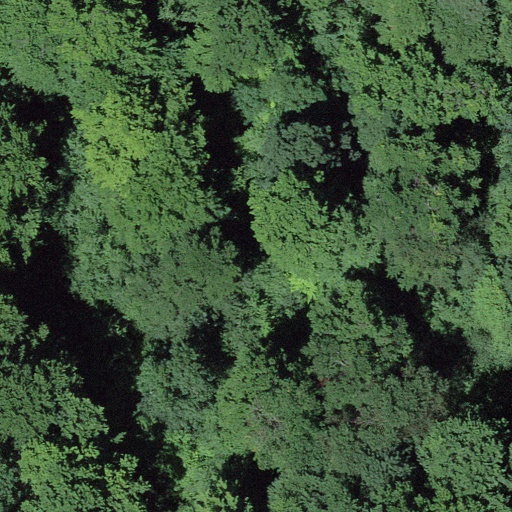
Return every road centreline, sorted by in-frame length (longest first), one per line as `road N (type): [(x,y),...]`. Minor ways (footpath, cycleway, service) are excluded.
road 1 (track): [(158,76),(218,137),(249,192),(263,301),(251,380),(200,511)]
road 2 (track): [(0,198),(158,76),(230,0)]
